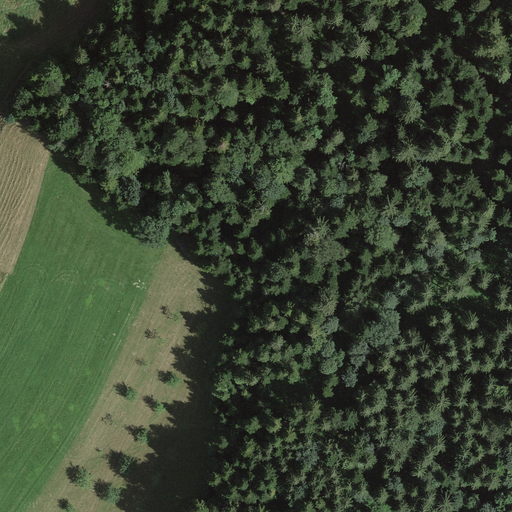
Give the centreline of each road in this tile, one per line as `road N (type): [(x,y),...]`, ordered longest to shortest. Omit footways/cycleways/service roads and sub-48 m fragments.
road 1 (track): [(511,223),(344,158),(303,133),(238,81),(173,0)]
road 2 (track): [(198,26),(296,40),(384,29)]
